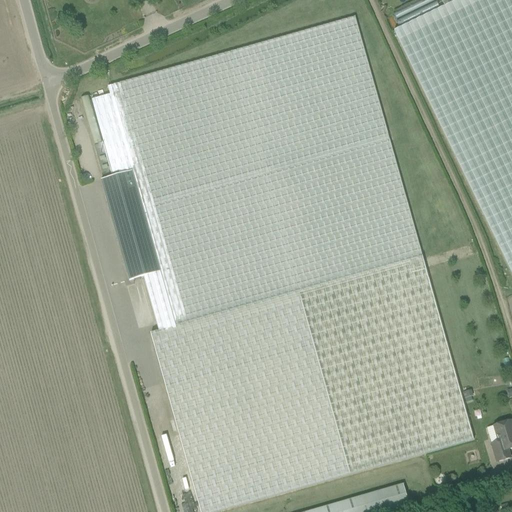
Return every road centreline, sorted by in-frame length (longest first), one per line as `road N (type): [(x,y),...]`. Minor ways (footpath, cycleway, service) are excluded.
road 1 (unclassified): [(164,511),(49,83)]
road 2 (track): [(370,0),(480,241),(511,341)]
road 3 (unclassified): [(49,83),(232,0)]
